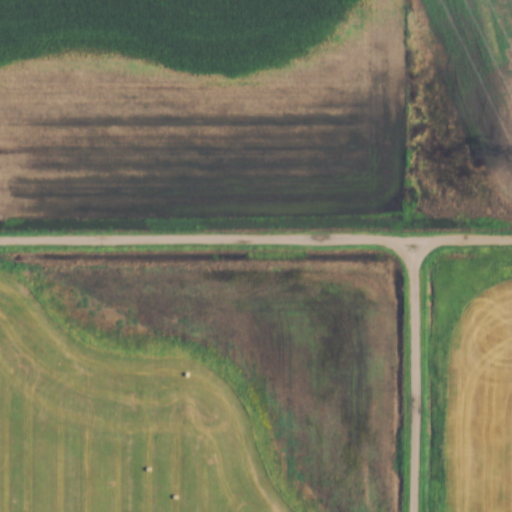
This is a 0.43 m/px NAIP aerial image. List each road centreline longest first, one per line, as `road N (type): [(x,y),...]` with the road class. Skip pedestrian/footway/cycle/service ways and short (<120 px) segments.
road 1 (residential): [(0,241),(511,241)]
road 2 (residential): [(410,511),(410,241)]
